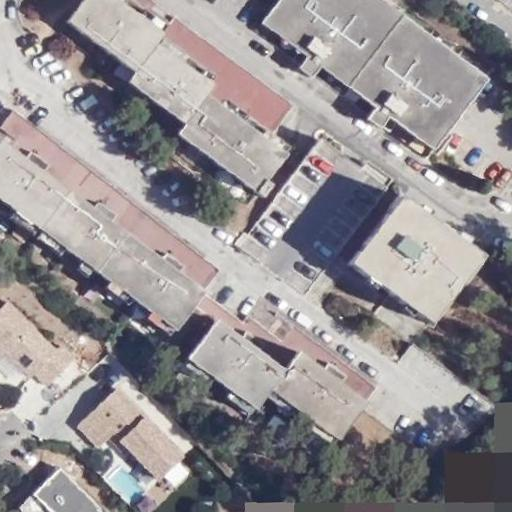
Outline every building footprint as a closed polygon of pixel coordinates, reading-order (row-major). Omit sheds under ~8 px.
[(126,0),(123,3),(118,0),(83,0),(65,25),(129,72),(161,30),(138,14),(143,7),(134,0),(126,0)] [(396,15),(375,0),(273,0),(260,17),(309,55),(301,65),(315,74),(321,65),(346,84),(396,15)] [(430,143),(480,76),(402,16),(349,90),(377,108),(369,117),(382,125),(389,116),(430,143)] [(182,58),(161,42),(126,86),(182,128),(213,85),(197,74),(203,68),(187,53),(182,58)] [(242,125),(208,101),(179,138),(250,192),(282,152),(259,137),(262,127),(247,117),(242,125)] [(382,186),(315,137),(303,153),(236,244),(272,271),(302,294),(382,186)] [(23,159),(0,142),(0,204),(33,228),(65,186),(42,171),(47,164),(31,152),(23,159)] [(93,209),(69,190),(40,229),(98,275),(127,233),(109,221),(116,214),(99,202),(93,209)] [(434,225),(393,195),(347,260),(391,294),(426,320),(474,255),(434,225)] [(159,260),(129,237),(102,275),(172,331),(202,291),(176,273),(184,265),(166,252),(159,260)] [(182,268),(202,285),(213,273),(193,256),(182,268)] [(55,350),(6,301),(0,307),(0,355),(5,351),(30,377),(34,373),(46,385),(74,357),(60,344),(55,350)] [(240,341),(216,321),(185,361),(253,411),(280,372),(259,355),(264,346),(247,332),(240,341)] [(322,372),(298,352),(271,393),(334,443),(364,400),(340,384),(347,376),(329,365),(322,372)] [(115,387),(76,424),(98,447),(113,432),(158,479),(182,456),(115,387)] [(101,511),(98,509),(100,507),(84,491),(82,493),(75,486),(63,498),(45,480),(13,511),(101,511)]
